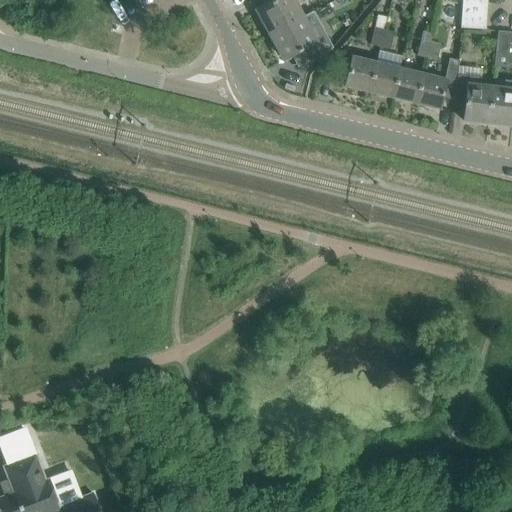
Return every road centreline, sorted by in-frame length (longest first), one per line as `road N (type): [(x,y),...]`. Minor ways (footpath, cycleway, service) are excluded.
road 1 (tertiary): [(511,167),(274,111),(255,100),(245,81)]
road 2 (tertiary): [(0,42),(162,82),(208,89),(245,81)]
